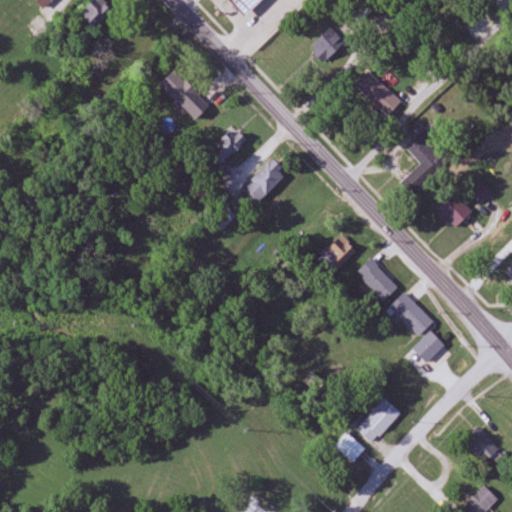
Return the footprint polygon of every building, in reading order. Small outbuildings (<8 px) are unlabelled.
[(54,0),(34,0),(44,10),(54,0)] [(94,0),(81,14),(96,29),(114,11),(103,0),(94,0)] [(227,0),(244,16),(260,0),(227,0)] [(122,67),(147,42),(131,26),(106,51),(122,67)] [(344,44),(330,30),(310,50),(324,64),(344,44)] [(160,85),(196,121),(210,106),(175,70),(160,85)] [(356,86),(387,117),(401,103),(369,72),(356,86)] [(209,151),(222,164),(247,140),(234,127),(209,151)] [(438,165),(443,159),(420,137),(407,151),(433,176),(441,168),(438,165)] [(286,175),(271,160),(244,187),(259,202),(286,175)] [(491,194),(480,182),(472,190),(483,201),(491,194)] [(455,230),(473,212),(452,191),(434,209),(455,230)] [(318,210),(309,200),(304,205),(298,199),(288,210),(303,225),(318,210)] [(357,248),(341,234),(320,257),(336,272),(357,248)] [(356,274),(384,302),(399,288),(370,259),(356,274)] [(390,308),(419,337),(433,323),(404,293),(390,308)] [(450,352),(430,332),(413,350),(433,370),(450,352)] [(402,415),(386,400),(357,429),(372,445),(402,415)] [(500,449),(478,428),(464,442),(485,463),(500,449)] [(353,463),(366,450),(348,433),(335,447),(353,463)]
